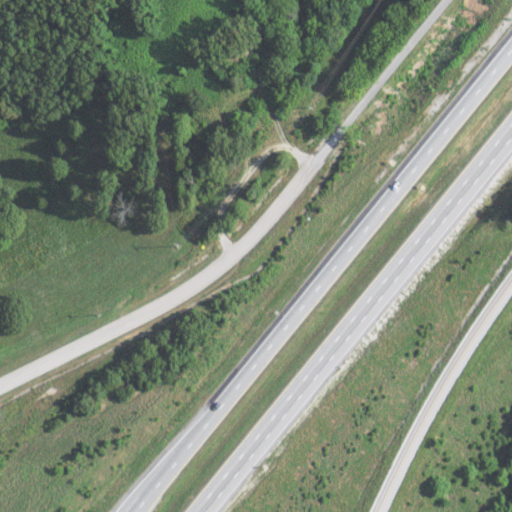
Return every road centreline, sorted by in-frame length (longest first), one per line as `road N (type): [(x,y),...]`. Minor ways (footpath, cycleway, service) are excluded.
road 1 (residential): [(0,386),(167,299),(237,251),(451,0)]
road 2 (trunk): [(511,52),(138,511)]
road 3 (trunk): [(194,511),(511,122)]
road 4 (residential): [(362,511),(431,383),(511,277)]
